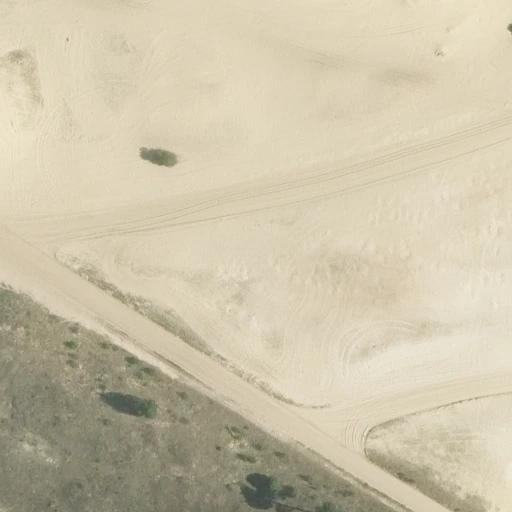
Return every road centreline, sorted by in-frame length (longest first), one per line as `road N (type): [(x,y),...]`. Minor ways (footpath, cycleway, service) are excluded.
road 1 (track): [(511,122),(401,160),(178,206),(0,221)]
road 2 (track): [(0,238),(431,511)]
road 3 (track): [(281,0),(441,74),(511,87)]
road 4 (track): [(511,380),(444,389),(344,421),(287,422)]
